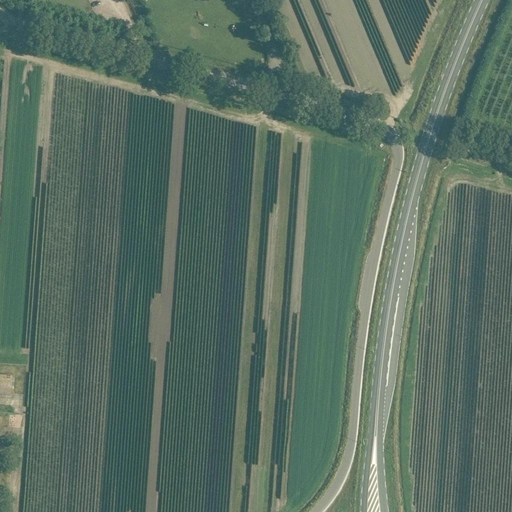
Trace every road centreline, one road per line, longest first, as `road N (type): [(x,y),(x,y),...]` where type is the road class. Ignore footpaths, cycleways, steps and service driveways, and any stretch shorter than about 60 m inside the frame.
road 1 (unclassified): [(315,511),(349,446),(394,137),(369,120),(0,15)]
road 2 (secondary): [(481,0),(436,112),(396,262),(374,482)]
